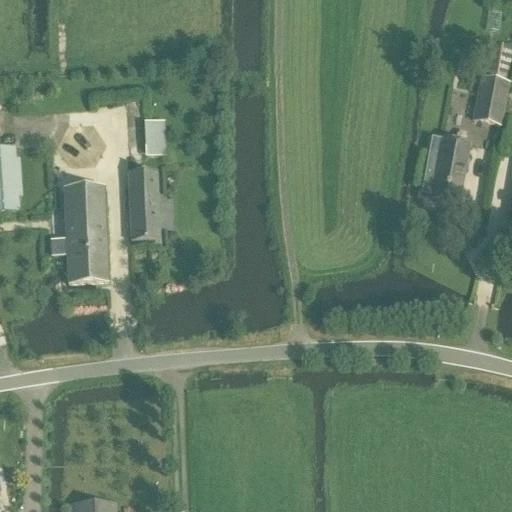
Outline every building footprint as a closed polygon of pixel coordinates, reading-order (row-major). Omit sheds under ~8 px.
[(484,73),(483,78),(508,83),(509,78),(511,61),(511,49),(489,45),(484,73)] [(501,129),(509,87),(483,82),(475,124),(501,129)] [(165,148),(165,125),(144,126),(145,149),(165,148)] [(444,143),(444,144),(434,142),(424,196),(434,198),(433,202),(459,207),(470,148),(444,143)] [(0,216),(19,215),(15,151),(0,152),(0,216)] [(128,178),(131,246),(160,245),(156,177),(128,178)] [(67,287),(107,286),(105,192),(63,193),(65,244),(51,245),(52,260),(67,260),(67,287)]
